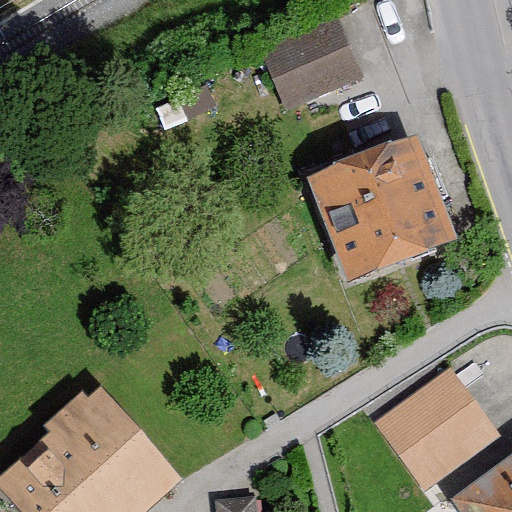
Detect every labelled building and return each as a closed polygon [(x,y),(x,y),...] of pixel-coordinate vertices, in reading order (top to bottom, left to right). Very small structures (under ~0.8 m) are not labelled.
[(263,56),(285,112),(360,83),(337,27),(263,56)] [(467,250),(423,147),(312,194),(356,297),(467,250)] [(493,444),(446,377),(372,429),(419,496),(493,444)] [(153,511),(180,488),(99,400),(0,490),(0,497),(13,511),(153,511)] [(511,511),(511,472),(461,510),(462,511),(511,511)]
